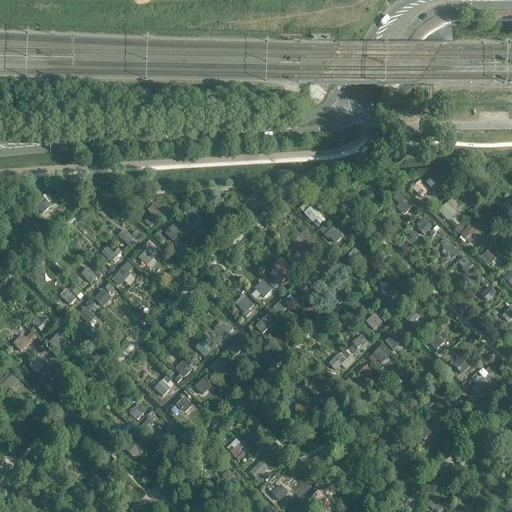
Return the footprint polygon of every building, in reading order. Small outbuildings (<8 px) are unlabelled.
[(432,178),(425,183),(431,189),(422,197),(426,202),(432,197),(433,198),(442,190),(432,178)] [(421,180),(413,189),(422,197),(430,188),(421,180)] [(245,202),(254,211),(264,201),(254,192),(245,202)] [(32,206),(42,216),(51,206),(42,197),(32,206)] [(393,207),(403,216),(412,206),(402,197),(393,207)] [(143,221),(151,229),(165,214),(153,202),(143,211),(148,216),(143,221)] [(184,214),(194,223),(203,213),(194,204),(184,214)] [(302,213),(312,223),(322,213),(312,204),(302,213)] [(439,215),(449,224),(459,214),(449,205),(439,215)] [(423,217),(416,225),(426,234),(433,226),(423,217)] [(330,221),(321,230),(335,245),(344,237),(330,221)] [(175,242),(184,232),(175,223),(165,233),(175,242)] [(462,233),(470,243),(475,239),(473,236),(477,232),(472,225),(462,233)] [(126,229),(120,236),(130,245),(136,239),(126,229)] [(439,251),(449,260),(459,251),(449,241),(439,251)] [(101,255),(111,264),(120,255),(111,245),(101,255)] [(287,255),(297,264),(306,255),(296,245),(287,255)] [(345,257),(354,267),(364,257),(354,247),(345,257)] [(482,259),(492,268),(502,258),(492,249),(482,259)] [(138,262),(148,271),(157,262),(147,252),(138,262)] [(468,274),(476,268),(467,257),(459,263),(468,274)] [(270,272),(281,283),(294,269),(282,258),(270,272)] [(126,281),(131,285),(137,279),(130,273),(135,267),(129,262),(113,279),(121,286),(126,281)] [(88,267),(82,274),(92,283),(99,276),(88,267)] [(252,290),(262,300),(271,290),(262,280),(252,290)] [(379,292),(389,301),(398,291),(389,282),(379,292)] [(288,293),(298,303),(307,293),(298,283),(288,293)] [(478,294),(487,303),(497,293),(487,284),(478,294)] [(57,298),(67,307),(76,297),(67,288),(57,298)] [(103,289),(95,298),(104,306),(111,297),(103,289)] [(245,294),(236,303),(249,316),(253,311),(250,309),(255,304),(245,294)] [(86,307),(80,316),(91,323),(97,314),(86,307)] [(32,322),(42,332),(52,323),(42,313),(32,322)] [(360,328),(369,337),(379,327),(369,318),(360,328)] [(248,333),(258,343),(267,333),(258,323),(248,333)] [(208,336),(217,345),(227,335),(217,326),(208,336)] [(61,331),(49,343),(57,351),(69,339),(61,331)] [(424,341),(434,351),(444,341),(434,332),(424,341)] [(12,343),(22,352),(31,342),(21,333),(12,343)] [(341,353),(347,359),(368,341),(362,334),(341,353)] [(386,342),(396,351),(403,343),(393,334),(386,342)] [(230,349),(236,356),(246,347),(239,340),(230,349)] [(201,344),(196,347),(205,358),(209,354),(201,344)] [(372,354),(381,364),(391,354),(381,344),(372,354)] [(39,375),(49,365),(39,356),(30,366),(39,375)] [(324,366),(334,375),(344,365),(334,356),(324,366)] [(454,363),(461,373),(470,367),(463,356),(454,363)] [(205,375),(215,384),(224,374),(215,365),(205,375)] [(370,365),(361,370),(367,380),(376,375),(370,365)] [(170,376),(180,385),(189,375),(180,366),(170,376)] [(485,377),(489,373),(484,368),(480,372),(485,377)] [(0,380),(0,383),(9,391),(18,381),(8,372),(0,380)] [(308,386),(318,395),(331,382),(320,372),(314,378),(315,379),(308,386)] [(204,395),(212,386),(204,378),(195,387),(204,395)] [(463,391),(473,401),(482,391),(473,381),(463,391)] [(321,408),(330,417),(340,407),(330,398),(321,408)] [(47,412),(38,403),(29,412),(38,421),(47,412)] [(170,414),(179,423),(189,413),(179,404),(170,414)] [(292,419),(306,419),(306,405),(292,406),(292,419)] [(438,416),(448,425),(457,415),(447,406),(438,416)] [(123,420),(133,430),(142,420),(132,411),(123,420)] [(419,434),(425,439),(432,431),(426,426),(419,434)] [(229,451),(239,460),(248,451),(238,441),(229,451)] [(119,453),(128,462),(138,452),(128,443),(119,453)] [(393,461),(402,470),(412,461),(402,451),(393,461)] [(259,480),(271,469),(263,459),(250,471),(259,480)] [(218,477),(227,486),(237,476),(227,467),(218,477)] [(88,483),(98,492),(107,482),(98,473),(88,483)] [(269,492),(279,502),(289,492),(279,483),(269,492)] [(312,497),(322,506),(332,496),(322,487),(312,497)] [(426,504),(434,511),(436,511),(445,503),(435,494),(426,504)]
